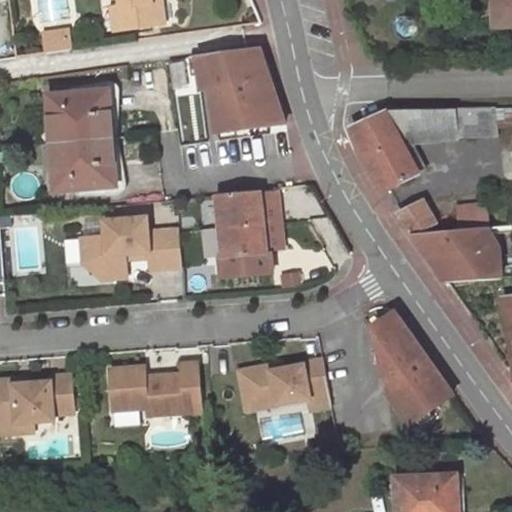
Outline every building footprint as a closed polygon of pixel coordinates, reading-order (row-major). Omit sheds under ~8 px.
[(121,0),(122,5),(125,30),(165,24),(162,0),(121,0)] [(511,0),(496,0),(498,25),(511,24),(511,0)] [(116,31),(125,30),(122,5),(113,7),(116,31)] [(511,34),(511,24),(498,25),(498,35),(511,34)] [(45,36),(46,43),(73,39),(72,32),(45,36)] [(46,43),(47,53),(74,49),(73,39),(46,43)] [(256,66),(254,49),(241,51),(196,57),(201,92),(209,91),(215,134),(277,126),(274,110),(278,108),(269,84),(264,66),(256,66)] [(264,66),(260,49),(259,49),(254,49),(256,66),(264,66)] [(154,70),(154,63),(129,66),(129,73),(154,70)] [(117,186),(110,92),(52,96),(58,191),(117,186)] [(285,125),(278,108),(274,110),(277,126),(285,125)] [(511,120),(511,109),(497,110),(498,127),(511,126),(511,120)] [(457,110),(388,112),(404,142),(460,137),(457,110)] [(490,110),(457,110),(460,137),(493,136),(490,110)] [(497,110),(490,110),(493,136),(499,136),(498,127),(497,110)] [(388,112),(354,128),(385,191),(420,174),(404,142),(388,112)] [(314,196),(313,186),(309,187),(286,189),(287,202),(315,200),(314,196)] [(265,223),(281,221),(277,190),(262,191),(265,223)] [(220,195),(223,227),(265,223),(262,191),(220,195)] [(400,213),(414,234),(436,222),(424,201),(400,213)] [(488,227),(490,226),(487,204),(459,207),(461,229),(483,227),(488,227)] [(185,267),(181,229),(150,232),(149,218),(106,223),(108,237),(84,239),(86,264),(105,280),(130,278),(128,260),(128,254),(151,252),(151,258),(152,270),(185,267)] [(272,250),(284,249),(281,221),(265,223),(268,251),(272,250)] [(265,223),(223,227),(225,255),(221,256),(224,276),(274,271),(272,250),(268,251),(265,223)] [(461,229),(427,233),(428,250),(426,251),(429,256),(447,254),(448,263),(439,269),(447,281),(501,279),(499,249),(484,250),(483,227),(461,229)] [(484,250),(499,249),(488,227),(483,227),(484,250)] [(427,233),(414,234),(426,251),(428,250),(427,233)] [(128,254),(128,260),(151,258),(151,252),(128,254)] [(447,254),(429,256),(439,269),(448,263),(447,254)] [(511,372),(511,297),(501,299),(511,372)] [(401,334),(406,330),(397,318),(392,322),(401,334)] [(446,387),(406,330),(401,334),(392,322),(378,332),(387,384),(396,397),(391,400),(413,431),(450,404),(440,391),(446,387)] [(331,395),(325,363),(305,367),(305,370),(285,373),(275,375),(274,369),(242,375),(247,403),(278,397),(280,408),(312,402),(311,398),(331,395)] [(151,418),(205,415),(202,367),(185,369),(186,378),(157,380),(157,385),(150,386),(150,381),(149,371),(114,373),(116,413),(151,411),(151,418)] [(78,414),(75,377),(53,379),(54,384),(32,386),(18,387),(18,381),(0,382),(0,423),(2,425),(37,423),(57,422),(57,416),(78,414)] [(456,400),(446,387),(440,391),(450,404),(456,400)] [(278,397),(247,403),(249,414),(280,408),(278,397)] [(37,433),(37,423),(2,425),(3,435),(37,433)] [(460,511),(460,507),(459,475),(397,478),(398,511),(460,511)]
